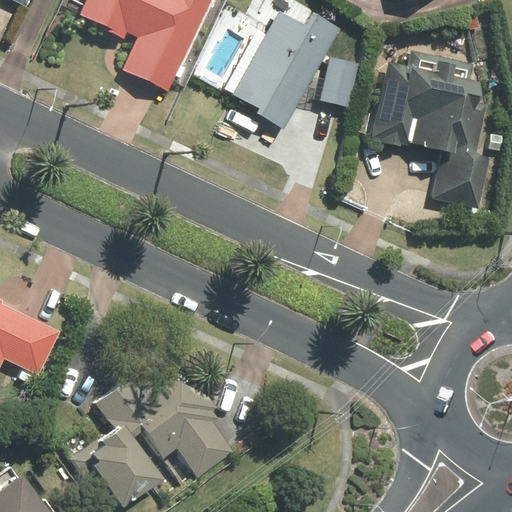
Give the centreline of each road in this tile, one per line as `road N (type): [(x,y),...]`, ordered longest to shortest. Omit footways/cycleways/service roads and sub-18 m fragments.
road 1 (secondary): [(0,105),(334,258),(478,334)]
road 2 (secondary): [(446,414),(279,325),(0,198)]
